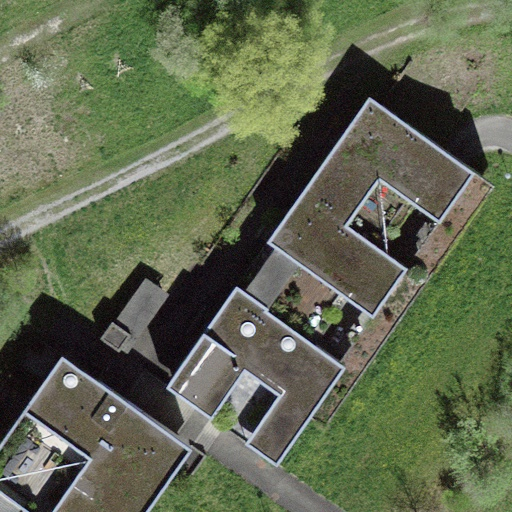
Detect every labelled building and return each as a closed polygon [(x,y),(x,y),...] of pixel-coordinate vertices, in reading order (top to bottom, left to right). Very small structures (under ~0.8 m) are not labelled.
[(368,99),(336,145),(386,179),(442,218),(474,171),(368,99)] [(386,179),(336,145),(271,239),(348,293),(381,315),(416,264),(356,222),(386,179)] [(348,293),(271,239),(241,283),(318,336),(348,293)] [(318,336),(241,283),(209,328),(293,386),(322,406),(353,360),(318,336)] [(293,386),(209,328),(173,381),(256,439),(293,386)] [(181,438),(47,348),(12,399),(147,489),(181,438)] [(131,511),(147,489),(12,399),(0,417),(0,457),(81,511),(131,511)] [(81,511),(0,457),(0,511),(81,511)]
